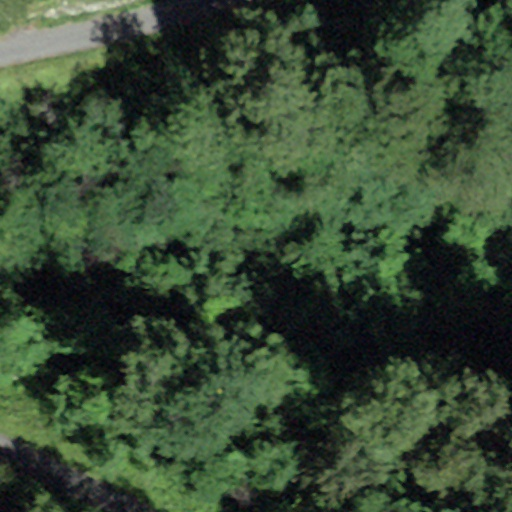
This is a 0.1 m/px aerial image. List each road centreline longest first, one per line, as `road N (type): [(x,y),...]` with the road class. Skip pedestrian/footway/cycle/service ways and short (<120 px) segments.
road 1 (track): [(0,61),(230,0)]
road 2 (track): [(111,511),(0,446)]
